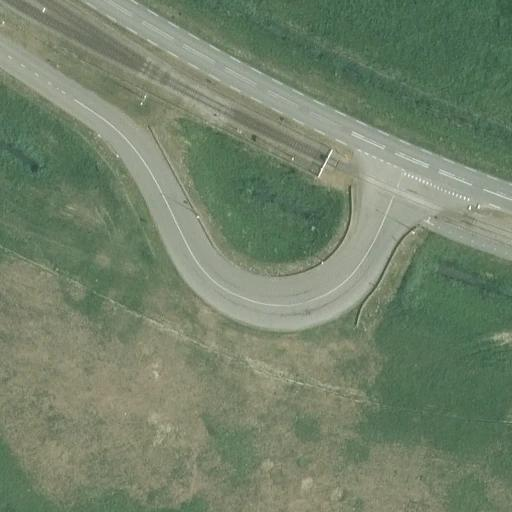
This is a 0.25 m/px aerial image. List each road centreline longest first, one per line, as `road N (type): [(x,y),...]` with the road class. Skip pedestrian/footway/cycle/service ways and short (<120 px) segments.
road 1 (unclassified): [(409,159),(362,261),(338,290),(309,304),(277,304),(226,289),(195,260),(148,164),(120,131),(0,49)]
road 2 (unclassified): [(409,159),(314,117),(104,0)]
